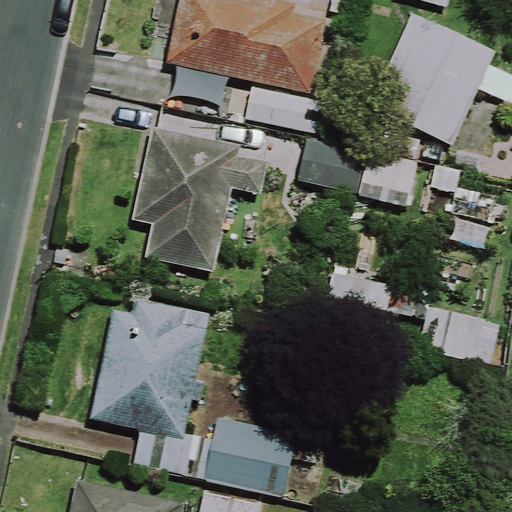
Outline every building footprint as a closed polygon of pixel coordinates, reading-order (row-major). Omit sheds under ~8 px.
[(328,22),(245,0),(180,0),(163,67),(250,90),(242,122),(313,140),(321,109),(306,105),(328,22)] [(394,0),(394,2),(444,12),(446,0),(394,0)] [(488,56),(410,20),(367,115),(448,152),(474,94),(511,111),(511,80),(483,68),(488,56)] [(260,159),(152,134),(132,220),(152,225),(143,263),(210,278),(228,199),(250,204),(260,159)] [(349,148),(305,140),(296,188),(340,196),(349,148)] [(372,319),(388,235),(339,226),(323,310),(372,319)] [(176,481),(204,319),(113,303),(92,425),(138,433),(131,473),(176,481)] [(498,330),(442,315),(431,357),(487,372),(498,330)] [(293,439),(212,420),(197,483),(205,485),(199,511),(256,511),(260,499),(278,504),(293,439)] [(178,511),(179,509),(70,488),(65,511),(178,511)]
